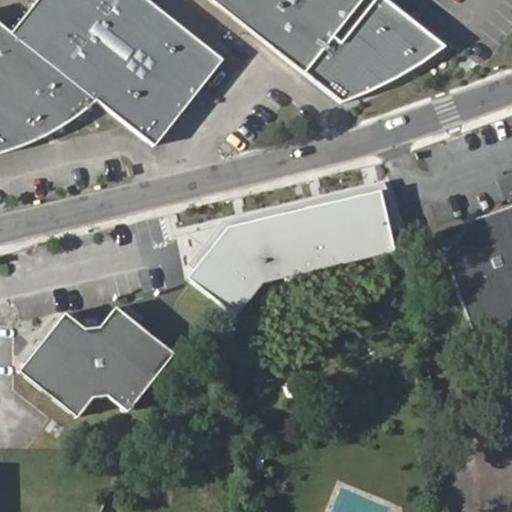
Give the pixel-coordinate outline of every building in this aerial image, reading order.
[(97,100),(155,146),(223,61),(147,0),(35,0),(11,31),(97,100)] [(207,0),(304,79),(367,0),(207,0)] [(97,100),(11,31),(0,21),(0,163),(30,152),(44,145),(57,137),(82,117),(92,108),(97,100)] [(225,224),(183,275),(234,317),(263,281),(395,250),(380,187),(225,224)] [(511,206),(435,234),(474,344),(511,330),(511,206)] [(68,309),(19,371),(76,420),(91,402),(112,396),(127,410),(170,356),(115,312),(104,328),(91,329),(68,309)]
